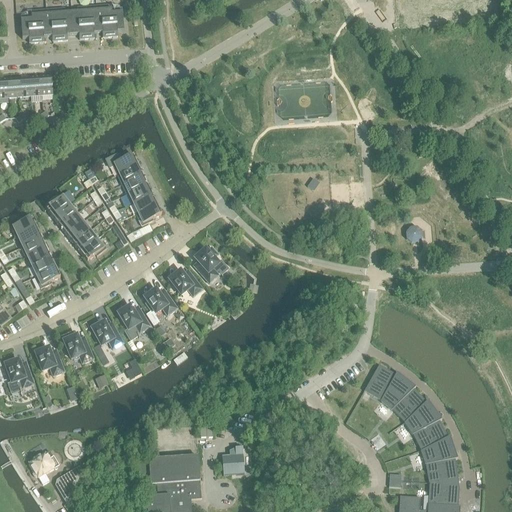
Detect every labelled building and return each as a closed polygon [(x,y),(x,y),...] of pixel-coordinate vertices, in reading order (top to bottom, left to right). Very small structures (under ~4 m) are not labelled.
[(397,0),(400,28),(474,22),(473,9),(472,3),(471,0),(397,0)] [(115,6),(95,7),(98,34),(102,34),(102,39),(117,38),(117,33),(123,32),(122,19),(121,10),(115,10),(115,6)] [(77,13),(71,14),(72,36),(79,36),(79,41),(94,40),(93,35),(98,34),(95,7),(76,9),(77,13)] [(45,11),(47,38),(52,38),(52,43),(67,42),(66,37),(72,36),(71,14),(64,14),(64,10),(45,11)] [(47,38),(45,11),(26,13),(26,17),(20,18),(22,40),(23,40),(27,40),(28,40),(29,45),(44,43),(43,38),(47,38)] [(51,77),(39,78),(41,97),(52,96),(51,77)] [(39,78),(29,79),(30,98),(41,97),(39,78)] [(18,79),(7,80),(8,100),(19,99),(18,79)] [(29,79),(18,79),(19,99),(30,98),(29,79)] [(7,80),(0,80),(0,100),(8,100),(7,80)] [(112,168),(117,177),(137,167),(133,157),(124,161),(122,159),(120,160),(118,156),(106,162),(109,169),(112,168)] [(117,177),(121,187),(142,177),(137,167),(117,177)] [(121,187),(126,196),(147,187),(142,177),(121,187)] [(94,178),(89,182),(92,186),(97,183),(94,178)] [(86,190),(92,186),(89,182),(83,185),(86,190)] [(349,184),(330,186),(331,205),(350,204),(349,184)] [(131,206),(133,205),(151,196),(147,187),(126,196),(131,206)] [(97,192),(101,197),(105,194),(102,189),(97,192)] [(90,197),(93,202),(98,199),(94,193),(90,197)] [(109,200),(105,194),(101,197),(104,203),(109,200)] [(46,211),(53,220),(71,206),(63,195),(52,203),(54,205),(46,211)] [(133,205),(137,214),(138,215),(156,206),(151,196),(133,205)] [(102,205),(98,199),(93,202),(97,208),(102,205)] [(53,220),(60,229),(78,214),(71,206),(53,220)] [(161,216),(156,206),(138,215),(137,214),(135,215),(141,228),(153,223),(152,221),(161,216)] [(109,210),(112,216),(117,213),(113,207),(109,210)] [(101,215),(105,221),(110,218),(106,212),(101,215)] [(121,218),(117,213),(112,216),(116,222),(121,218)] [(84,223),(78,214),(60,229),(66,237),(83,224),(84,223)] [(113,223),(110,218),(105,221),(108,226),(113,223)] [(16,240),(18,239),(36,230),(31,220),(22,224),(21,222),(10,227),(16,240)] [(66,237),(73,246),(89,233),(83,224),(66,237)] [(149,227),(139,231),(142,238),(152,233),(149,227)] [(415,228),(409,229),(406,233),(406,239),(411,243),(417,242),(420,238),(420,232),(415,228)] [(18,239),(22,249),(41,240),(36,230),(18,239)] [(91,231),(89,233),(73,246),(80,254),(98,240),(91,231)] [(126,238),(130,244),(135,241),(131,235),(126,238)] [(25,259),(27,258),(46,249),(41,240),(22,249),(20,250),(25,259)] [(106,251),(98,240),(80,254),(87,263),(95,257),(96,259),(106,251)] [(119,243),(123,249),(127,246),(124,240),(119,243)] [(27,258),(32,268),(50,259),(46,249),(27,258)] [(205,251),(194,260),(198,264),(193,268),(209,286),(218,278),(217,277),(219,275),(222,278),(221,276),(227,271),(220,263),(218,265),(213,260),(217,257),(211,250),(207,253),(205,251)] [(8,263),(4,257),(0,259),(0,260),(3,266),(8,263)] [(32,268),(36,277),(36,278),(55,269),(50,259),(32,268)] [(60,279),(55,269),(36,278),(36,277),(34,278),(40,291),(52,286),(51,283),(60,279)] [(8,273),(11,279),(16,276),(12,270),(8,273)] [(180,272),(169,281),(181,297),(187,292),(193,299),(202,291),(188,273),(183,276),(180,272)] [(487,274),(436,278),(438,308),(490,304),(487,274)] [(0,278),(4,283),(9,280),(5,275),(0,278)] [(20,281),(16,276),(11,279),(15,284),(20,281)] [(12,286),(9,280),(4,283),(7,289),(12,286)] [(156,291),(144,299),(147,304),(146,305),(150,312),(152,310),(152,311),(146,316),(153,328),(159,324),(154,316),(162,311),(167,318),(177,311),(176,310),(163,292),(158,295),(156,291)] [(30,298),(25,301),(29,307),(34,304),(30,298)] [(22,311),(26,308),(23,303),(18,306),(22,311)] [(230,310),(225,303),(220,307),(226,314),(230,310)] [(0,307),(0,327),(0,328),(11,320),(0,307)] [(130,308),(118,315),(128,331),(125,333),(130,342),(137,337),(138,339),(139,339),(137,335),(139,334),(139,335),(150,329),(138,309),(132,312),(130,308)] [(112,351),(123,346),(111,325),(106,328),(104,323),(91,330),(94,336),(92,337),(96,344),(98,342),(101,348),(108,344),(112,351)] [(76,337),(63,343),(66,348),(64,349),(67,356),(69,355),(71,361),(79,358),(82,366),(93,361),(84,339),(78,342),(76,337)] [(170,340),(164,344),(168,350),(174,346),(170,340)] [(164,344),(158,348),(162,354),(167,350),(164,344)] [(109,365),(99,347),(93,350),(103,368),(109,365)] [(35,355),(42,373),(50,370),(53,379),(64,374),(56,352),(50,354),(48,350),(35,355)] [(20,366),(18,361),(5,366),(7,372),(5,373),(7,380),(9,379),(11,384),(8,385),(11,395),(20,392),(20,394),(21,394),(20,390),(22,389),(22,390),(33,386),(25,364),(20,366)] [(132,370),(130,371),(134,379),(142,375),(137,365),(131,368),(132,370)] [(370,381),(364,393),(380,402),(380,403),(391,412),(392,412),(404,424),(403,425),(412,437),(412,436),(420,452),(420,453),(424,466),(425,466),(428,485),(429,485),(429,487),(427,506),(427,511),(419,511),(420,500),(399,498),(398,511),(459,511),(460,508),(459,508),(458,508),(459,496),(459,489),(458,486),(458,480),(455,461),(457,460),(455,452),(453,446),(450,438),(447,439),(439,423),(442,421),(437,414),(428,402),(426,403),(413,391),(415,389),(409,383),(396,374),(395,376),(378,367),(372,378),(370,381)] [(104,377),(97,380),(101,390),(108,387),(104,377)] [(378,435),(369,442),(376,452),(385,445),(378,435)] [(235,457),(222,458),(223,477),(244,476),(242,449),(235,450),(235,457)] [(38,479),(58,467),(49,453),(29,465),(38,479)] [(148,461),(138,462),(139,476),(149,475),(150,486),(157,486),(158,498),(146,498),(146,511),(191,511),(191,502),(201,501),(200,483),(199,479),(198,458),(148,461)] [(56,483),(55,487),(66,504),(80,478),(80,477),(81,474),(82,473),(81,473),(79,468),(78,469),(75,471),(56,483)] [(389,476),(388,489),(400,490),(401,477),(389,476)]
